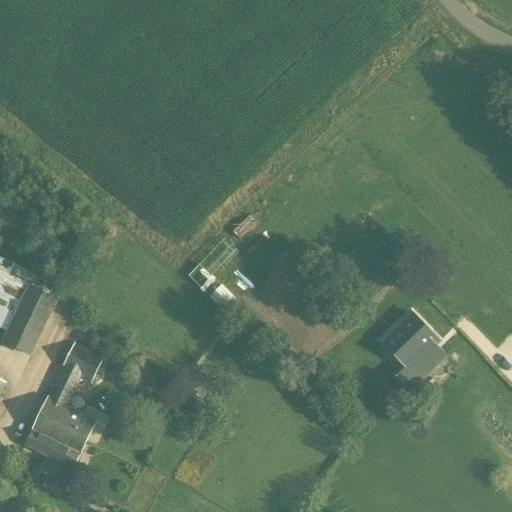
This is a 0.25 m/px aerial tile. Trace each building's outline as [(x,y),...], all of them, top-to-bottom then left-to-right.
[(7,277),(29,287),(41,292),(46,280),(13,265),(7,277)] [(0,292),(0,326),(8,331),(29,287),(7,277),(0,292)] [(58,300),(41,292),(29,287),(8,331),(1,344),(30,357),(58,300)] [(406,371),(436,342),(409,315),(379,344),(406,371)] [(35,423),(36,423),(68,439),(71,433),(86,440),(94,423),(64,409),(78,379),(89,385),(101,358),(73,345),(35,423)] [(68,439),(36,423),(23,448),(53,462),(71,470),(86,440),(71,433),(68,439)] [(66,480),(71,470),(53,462),(48,472),(66,480)]
